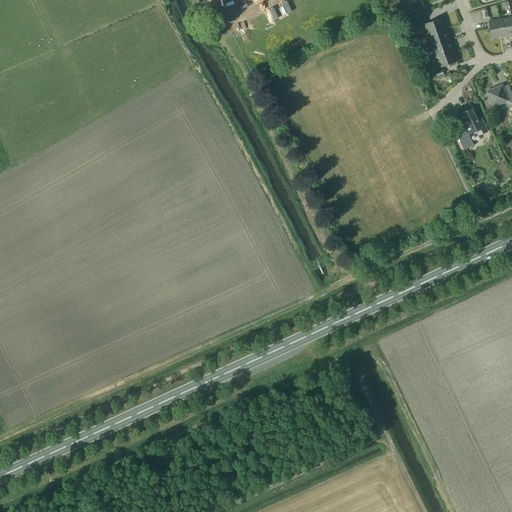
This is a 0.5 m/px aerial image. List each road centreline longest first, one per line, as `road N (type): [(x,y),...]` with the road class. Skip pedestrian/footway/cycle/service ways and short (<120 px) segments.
road 1 (trunk): [(0,477),(511,242)]
road 2 (track): [(0,438),(480,220)]
